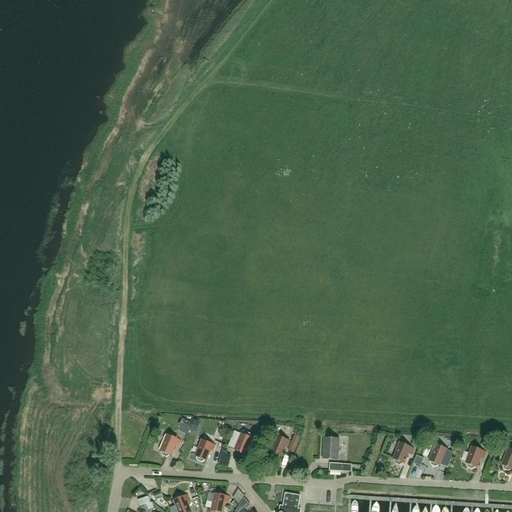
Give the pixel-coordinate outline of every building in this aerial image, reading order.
[(193,421),(190,430),(196,432),(199,423),(193,421)] [(248,456),(251,450),(248,449),(253,439),(251,438),(251,437),(250,434),(246,432),(243,433),(243,435),(241,434),(234,450),(248,456)] [(181,441),(166,435),(160,451),(162,452),(161,453),(162,456),(166,457),(169,456),(169,455),(171,456),(176,446),(178,447),(181,441)] [(280,456),(282,457),(286,447),(289,448),(291,442),(277,436),(270,452),(272,453),(272,454),(273,457),(277,458),(279,457),(280,456)] [(338,460),(339,439),(324,438),(322,459),(338,460)] [(296,457),(302,441),(295,439),(289,454),(296,457)] [(216,446),(202,440),(195,456),(197,457),(196,458),(198,461),(202,463),(204,461),(205,460),(207,461),(211,451),(214,452),(216,446)] [(402,463),(404,464),(409,453),(411,455),(414,449),(399,443),(393,459),(395,460),(394,461),(395,464),(399,465),(402,464),(402,463)] [(438,465),(440,466),(445,455),(447,456),(450,451),(443,448),(443,445),(439,443),(436,445),(435,445),(429,461),(431,462),(430,463),(431,465),(435,467),(438,466),(438,465)] [(486,453),(472,447),(465,463),(467,464),(467,465),(468,468),(472,469),(474,468),(475,467),(477,468),(481,457),(484,458),(486,453)] [(511,469),(511,450),(508,449),(501,465),(503,466),(503,467),(504,469),(508,471),(510,470),(511,469)] [(421,466),(424,458),(417,455),(413,463),(421,466)] [(351,472),(352,465),(330,464),(329,471),(351,472)] [(211,493),(213,488),(203,485),(201,490),(211,493)] [(232,502),(240,507),(246,498),(238,493),(232,502)] [(281,511),(297,511),(301,496),(285,493),(281,511)] [(230,498),(215,494),(211,511),(213,511),(212,511),(223,511),(226,503),(228,504),(230,498)] [(188,495),(174,501),(178,511),(191,511),(188,502),(190,501),(188,495)]
